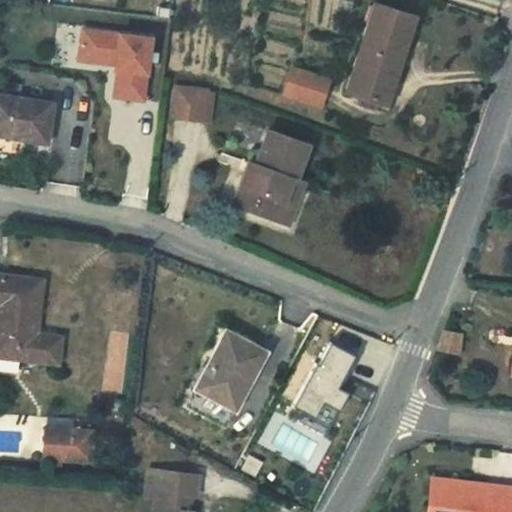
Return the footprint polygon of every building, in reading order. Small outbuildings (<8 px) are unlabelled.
[(399,52),(411,16),(370,2),(342,87),(376,99),(393,51),(399,52)] [(138,100),(145,37),(76,29),(72,60),(103,64),(104,60),(110,60),(109,64),(109,70),(112,70),(108,97),(138,100)] [(103,77),(104,66),(79,63),(78,74),(103,77)] [(281,90),(316,103),(324,77),(289,65),(281,90)] [(203,122),(207,92),(166,87),(162,116),(203,122)] [(0,132),(39,141),(48,101),(0,92),(0,132)] [(233,204),(272,218),(287,178),(302,141),(260,127),(243,170),(237,168),(231,186),(238,188),(233,204)] [(299,182),(287,178),(272,218),(284,222),(299,182)] [(231,186),(225,201),(233,204),(238,188),(231,186)] [(0,277),(0,354),(53,361),(55,337),(34,335),(40,282),(0,277)] [(437,350),(459,355),(463,332),(445,330),(437,350)] [(186,403),(225,424),(253,370),(246,368),(258,348),(224,331),(186,403)] [(351,357),(327,343),(292,407),(311,417),(319,403),(335,411),(345,394),(334,388),(351,357)] [(93,440),(68,437),(65,456),(90,460),(93,440)] [(190,511),(191,506),(185,505),(186,496),(192,497),(196,473),(146,466),(141,492),(155,495),(151,511),(190,511)] [(509,511),(511,493),(431,483),(427,511),(509,511)]
